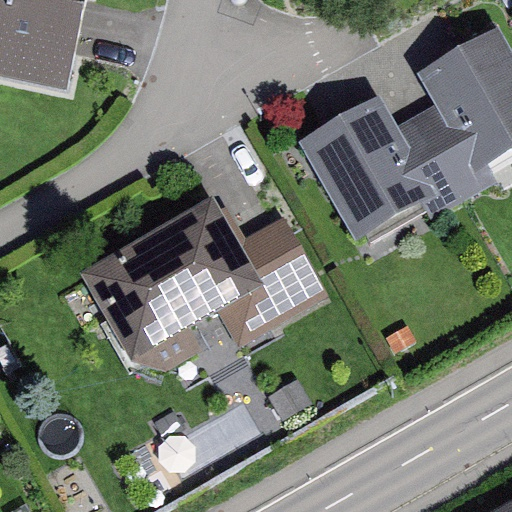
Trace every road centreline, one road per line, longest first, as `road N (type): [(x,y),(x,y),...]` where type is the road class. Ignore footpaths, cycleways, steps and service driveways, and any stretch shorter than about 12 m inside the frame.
road 1 (residential): [(0,234),(119,166),(169,111),(199,0)]
road 2 (secondary): [(511,405),(324,511)]
